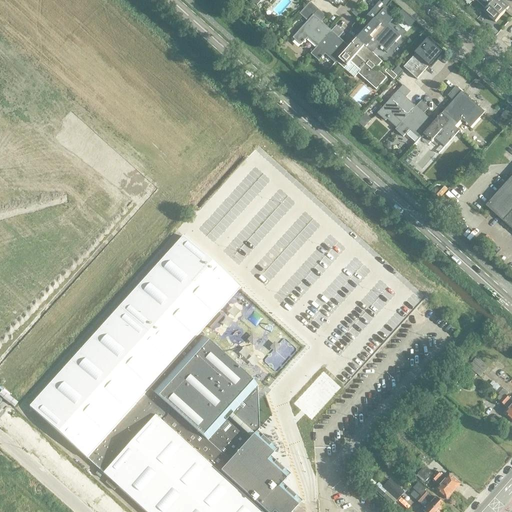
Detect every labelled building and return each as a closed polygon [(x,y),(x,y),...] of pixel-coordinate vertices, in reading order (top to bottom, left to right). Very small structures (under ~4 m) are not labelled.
[(506,12),(494,1),(489,7),(484,13),(495,23),(506,12)] [(317,48),(332,32),(319,20),(324,14),(310,2),(300,14),(308,22),(293,39),(301,46),(307,39),(317,48)] [(372,23),(360,37),(357,40),(371,52),(377,45),(387,53),(401,37),(372,12),(366,18),(372,23)] [(337,26),(332,32),(317,48),(311,55),(319,62),(325,55),(335,64),(336,63),(350,48),(344,43),(336,36),(341,30),(337,26)] [(357,40),(360,37),(353,30),(350,33),(352,35),(344,43),(350,48),(336,63),(344,70),(351,63),(361,72),(375,56),(371,52),(357,40)] [(428,41),(416,55),(429,67),(441,54),(428,41)] [(429,67),(416,55),(404,68),(417,81),(429,67)] [(392,115),(402,123),(416,107),(403,96),(408,91),(403,86),(377,114),(386,122),(392,115)] [(456,99),(444,112),(441,115),(455,128),(462,121),(471,129),(485,113),(457,87),(451,94),(456,99)] [(421,102),(416,107),(402,123),(395,130),(404,138),(410,131),(420,140),(421,138),(434,123),(428,118),(421,111),(425,106),(421,102)] [(441,115),(444,112),(437,106),(434,109),(436,110),(428,118),(434,123),(421,138),(429,145),(435,138),(446,147),(460,132),(455,128),(441,115)] [(504,126),(511,119),(511,108),(511,107),(497,119),(504,126)] [(511,177),(486,207),(511,230),(511,177)] [(199,334),(226,303),(240,288),(182,237),(30,408),(146,511),(261,511),(219,474),(257,432),(259,429),(257,386),(258,386),(199,334)] [(208,325),(212,329),(223,317),(219,313),(208,325)] [(480,377),(488,368),(477,358),(469,367),(480,377)] [(469,383),(476,375),(468,368),(461,376),(469,383)] [(274,369),(267,376),(277,386),(284,379),(274,369)] [(511,401),(506,396),(508,394),(503,389),(499,394),(511,406),(511,401)] [(511,406),(499,394),(498,395),(500,396),(497,399),(508,409),(504,413),(511,420),(511,406)] [(277,450),(257,432),(219,474),(261,511),(292,511),(302,502),(282,484),(290,475),(270,457),(277,450)] [(454,492),(435,475),(425,466),(418,474),(426,481),(430,477),(440,485),(436,490),(447,500),(454,492)] [(438,472),(435,475),(454,492),(461,484),(449,474),(445,479),(438,472)] [(397,501),(405,493),(396,484),(388,493),(397,501)] [(419,486),(415,491),(438,511),(440,511),(446,506),(436,497),(434,499),(419,486)] [(438,511),(415,491),(411,495),(425,509),(423,511),(424,511),(438,511)]
